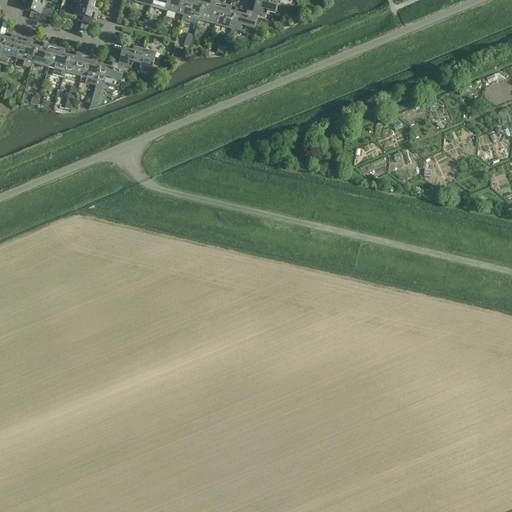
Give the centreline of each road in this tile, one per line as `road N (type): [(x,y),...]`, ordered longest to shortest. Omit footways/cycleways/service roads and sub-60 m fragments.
road 1 (unclassified): [(0,198),(480,0)]
road 2 (unknown): [(394,8),(0,175)]
road 3 (track): [(354,170),(511,104)]
road 4 (residential): [(1,0),(8,20),(104,45),(116,0)]
